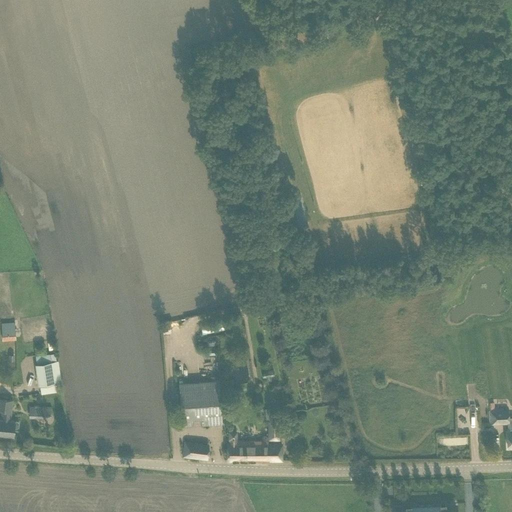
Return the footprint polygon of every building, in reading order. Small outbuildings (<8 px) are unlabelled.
[(283,200),(290,230),(308,225),(303,204),(298,205),(296,197),(283,200)] [(222,320),(200,322),(202,333),(223,331),(222,320)] [(1,329),(2,340),(15,339),(14,328),(1,329)] [(35,364),(38,385),(39,385),(40,393),(54,391),(53,383),(61,382),(58,360),(55,361),(50,361),(35,364)] [(266,377),(267,380),(271,380),(270,376),(274,376),(273,370),(261,372),(262,378),(266,377)] [(179,383),(182,426),(192,425),(192,419),(201,418),(201,425),(222,423),(219,380),(179,383)] [(15,421),(15,420),(10,420),(12,400),(0,398),(0,410),(1,411),(0,418),(0,434),(13,436),(14,428),(16,428),(18,427),(19,423),(16,421),(15,421)] [(36,417),(51,417),(51,407),(36,406),(36,417)] [(265,409),(266,417),(278,416),(277,408),(265,409)] [(498,410),(490,411),(490,423),(507,422),(509,422),(508,410),(503,410),(498,410)] [(267,440),(280,440),(280,420),(267,420),(267,440)] [(237,440),(237,431),(228,431),(228,440),(229,440),(229,443),(227,443),(227,460),(281,460),(281,442),(267,442),(267,440),(237,440)] [(185,443),(184,455),(207,458),(208,446),(185,443)] [(394,506),(393,511),(457,511),(457,503),(394,506)]
